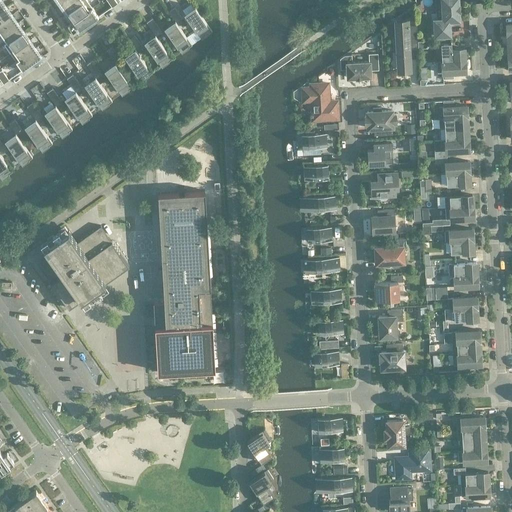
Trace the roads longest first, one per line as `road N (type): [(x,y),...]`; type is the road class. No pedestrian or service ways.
road 1 (residential): [(364,395),(348,94),(485,86)]
road 2 (residential): [(485,86),(503,388)]
road 3 (residential): [(44,462),(114,418),(239,403)]
road 4 (residential): [(503,388),(364,395)]
road 5 (residential): [(509,511),(503,388)]
